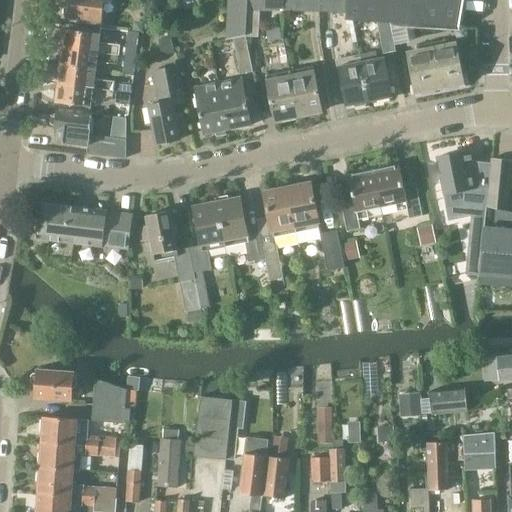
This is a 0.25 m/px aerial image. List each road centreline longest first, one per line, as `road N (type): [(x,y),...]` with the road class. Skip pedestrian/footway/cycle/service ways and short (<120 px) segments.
road 1 (residential): [(1,178),(23,164),(174,175),(504,108)]
road 2 (residential): [(1,178),(27,0)]
